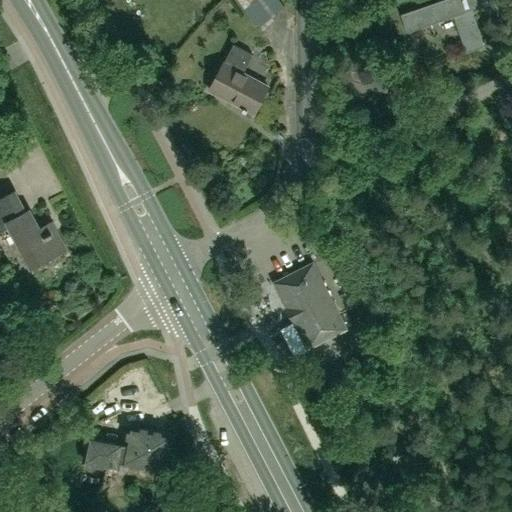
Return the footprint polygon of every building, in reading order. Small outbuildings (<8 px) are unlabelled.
[(237,0),(259,28),(285,8),(279,0),(237,0)] [(442,0),(401,15),(407,33),(453,17),(466,53),(484,47),(471,11),(488,5),(486,0),(442,0)] [(253,54),(233,44),(224,61),(223,61),(208,89),(255,114),(269,87),(243,73),(253,54)] [(392,72),(354,64),(351,80),(368,84),(367,89),(388,93),(392,72)] [(186,155),(200,149),(181,109),(167,115),(186,155)] [(0,197),(0,232),(10,227),(31,268),(53,257),(52,255),(66,247),(58,230),(46,236),(31,208),(27,210),(15,190),(0,197)] [(312,263),(307,266),(274,282),(308,348),(345,329),(334,307),(312,263)] [(117,467),(118,461),(126,463),(127,465),(138,467),(140,466),(162,470),(165,455),(168,454),(170,444),(168,442),(170,436),(166,435),(165,432),(155,430),(153,432),(131,427),(128,442),(90,435),(85,460),(117,467)]
